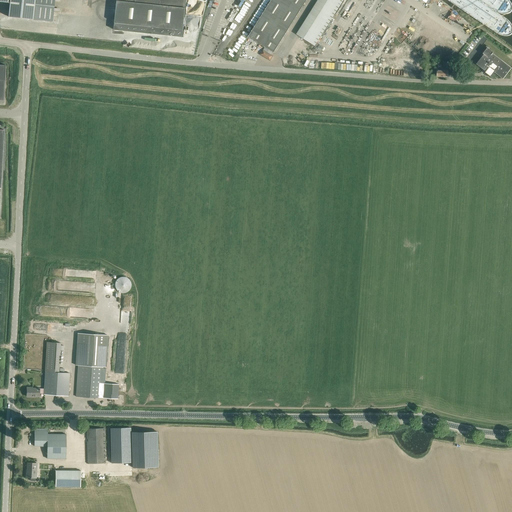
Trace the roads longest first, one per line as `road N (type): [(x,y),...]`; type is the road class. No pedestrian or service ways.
road 1 (unclassified): [(10,413),(403,416),(511,433)]
road 2 (unclassified): [(511,84),(28,45)]
road 3 (tertiary): [(10,413),(18,245)]
road 4 (unknown): [(364,0),(337,46),(353,58),(388,0)]
road 5 (tertiary): [(18,245),(24,115)]
